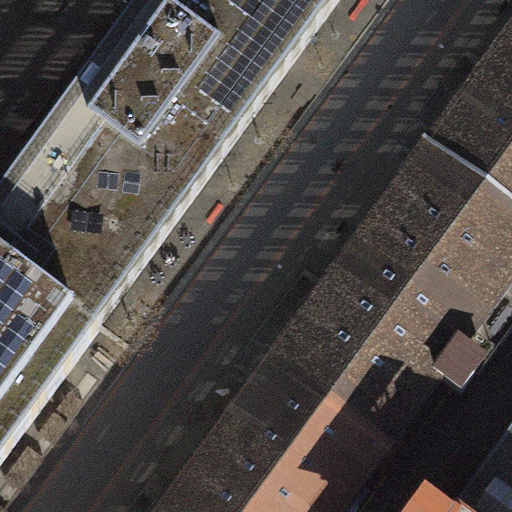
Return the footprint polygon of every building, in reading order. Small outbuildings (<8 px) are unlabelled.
[(0,467),(103,327),(342,0),(141,0),(121,28),(0,197),(0,467)] [(511,44),(430,157),(511,217),(511,44)] [(451,357),(511,274),(511,217),(430,157),(273,370),(382,451),(436,377),(451,357)] [(478,377),(511,331),(511,274),(451,357),(477,377),(478,377)] [(477,377),(451,357),(436,377),(463,396),(477,377)] [(337,511),(382,451),(273,370),(168,511),(337,511)] [(511,511),(511,450),(468,511),(511,511)]
